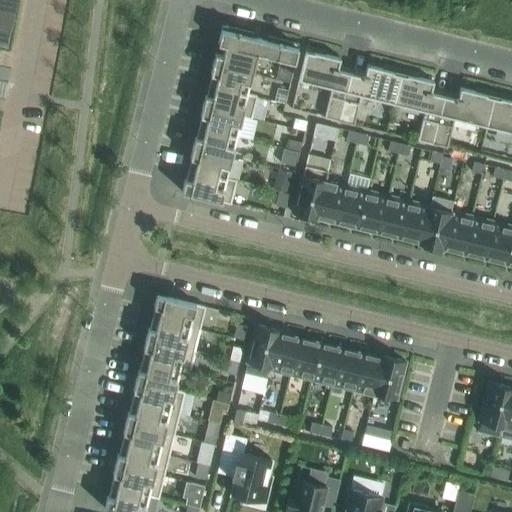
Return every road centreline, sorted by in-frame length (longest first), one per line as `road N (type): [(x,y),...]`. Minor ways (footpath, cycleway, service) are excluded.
road 1 (residential): [(116,259),(511,355)]
road 2 (residential): [(511,300),(129,207)]
road 3 (residential): [(226,0),(511,68)]
road 4 (residential): [(55,511),(116,259)]
road 5 (residential): [(129,207),(179,0)]
